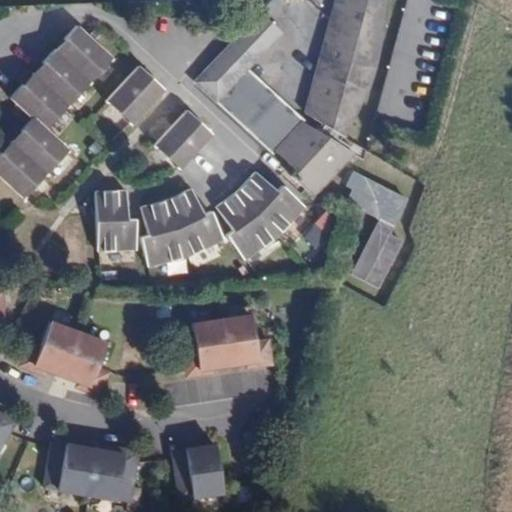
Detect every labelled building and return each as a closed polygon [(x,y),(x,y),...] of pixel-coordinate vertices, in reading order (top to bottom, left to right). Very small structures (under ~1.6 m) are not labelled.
[(386,0),(339,0),(328,49),(350,39),(346,22),(353,12),(365,11),(370,16),(382,16),(383,14),(386,0)] [(350,39),(328,49),(327,52),(310,119),(346,141),(366,94),(377,54),(382,16),(370,16),(365,11),(353,12),(346,22),(350,39)] [(273,161),(276,158),(307,129),(289,118),(292,115),(245,71),(278,36),(257,15),(195,80),(196,89),(273,161)] [(41,136),(107,64),(76,33),(63,45),(67,48),(58,57),(53,54),(39,67),(44,73),(23,94),(18,91),(7,102),(28,123),(18,134),(24,141),(1,163),(0,162),(0,182),(18,199),(60,154),(41,136)] [(151,85),(136,72),(105,105),(128,127),(141,114),(147,120),(158,109),(151,103),(156,98),(147,89),(151,85)] [(147,89),(156,98),(160,94),(151,85),(147,89)] [(183,115),(178,121),(190,131),(195,126),(183,115)] [(177,170),(208,138),(195,126),(190,131),(178,121),(152,148),(177,170)] [(287,170),(321,139),(307,129),(276,158),(287,170)] [(353,160),(321,139),(287,170),(294,177),(288,181),(312,201),(353,160)] [(91,145),(83,153),(89,159),(97,151),(91,145)] [(348,194),(355,179),(348,176),(341,191),(348,194)] [(224,240),(242,261),(276,241),(303,213),(279,191),(274,194),(254,179),(216,213),(231,233),(224,240)] [(404,203),(355,179),(348,194),(341,207),(374,225),(347,279),(375,293),(399,245),(386,238),(404,203)] [(120,194),(94,193),(96,252),(133,250),(131,215),(122,215),(120,194)] [(139,238),(147,268),(187,261),(220,248),(210,218),(200,222),(190,196),(140,211),(145,237),(139,238)] [(307,231),(319,242),(327,233),(325,231),(331,224),(322,216),(311,228),(310,227),(307,231)] [(105,268),(97,268),(98,283),(105,283),(105,268)] [(304,277),(299,271),(293,276),(298,283),(304,277)] [(252,345),(248,318),(189,328),(193,354),(179,356),(182,375),(269,361),(266,343),(252,345)] [(92,371),(101,346),(45,325),(35,351),(22,346),(16,364),(98,394),(105,377),(92,371)] [(0,445),(9,431),(0,425),(0,445)] [(135,460),(47,445),(40,490),(136,506),(137,495),(129,494),(135,460)] [(213,448),(168,455),(176,503),(220,495),(213,448)]
